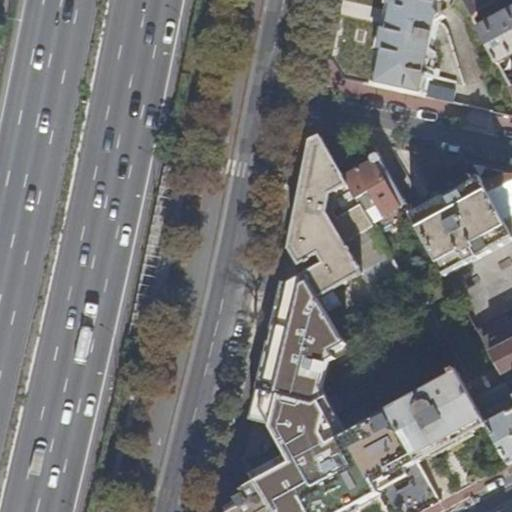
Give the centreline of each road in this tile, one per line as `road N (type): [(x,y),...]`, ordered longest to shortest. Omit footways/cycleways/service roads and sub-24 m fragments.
road 1 (trunk): [(36,511),(155,0)]
road 2 (tertiary): [(170,511),(265,94)]
road 3 (trunk): [(75,0),(0,316)]
road 4 (residential): [(511,149),(265,94)]
